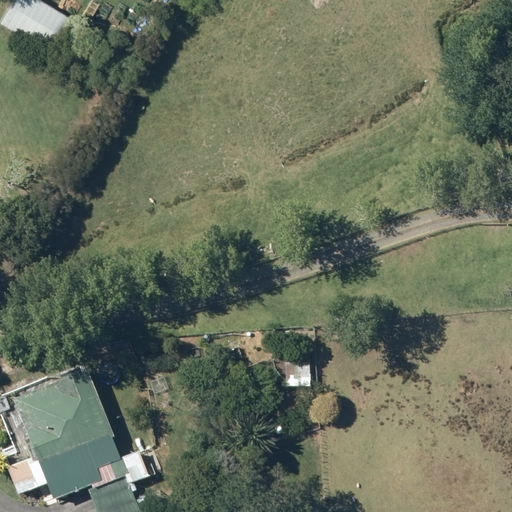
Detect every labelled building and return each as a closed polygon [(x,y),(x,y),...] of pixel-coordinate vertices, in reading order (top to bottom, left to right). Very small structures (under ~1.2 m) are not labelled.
[(31,0),(3,0),(0,5),(0,28),(41,55),(63,20),(31,0)] [(259,330),(248,331),(250,345),(260,344),(259,330)] [(254,363),(238,367),(242,383),(249,382),(248,375),(260,372),(254,363)] [(306,363),(289,364),(290,379),(307,378),(306,363)] [(135,511),(120,477),(124,475),(80,373),(8,404),(21,435),(17,436),(27,459),(2,469),(14,497),(40,487),(47,504),(82,489),(91,511),(135,511)] [(155,496),(143,502),(148,511),(159,505),(155,496)] [(257,511),(256,501),(227,505),(227,511),(257,511)]
